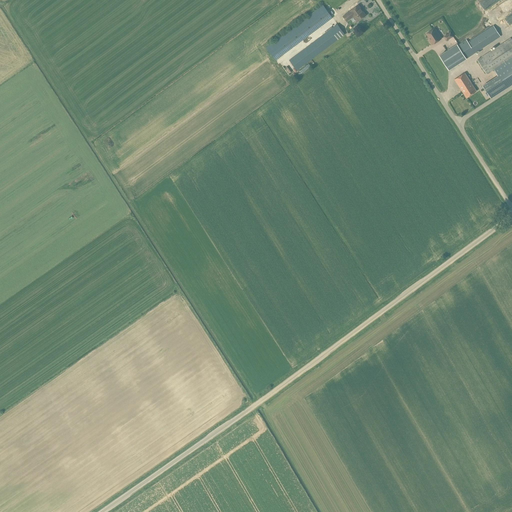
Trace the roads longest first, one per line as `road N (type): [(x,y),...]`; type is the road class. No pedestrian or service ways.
road 1 (unclassified): [(106,511),(511,217)]
road 2 (unclassified): [(511,209),(377,0)]
